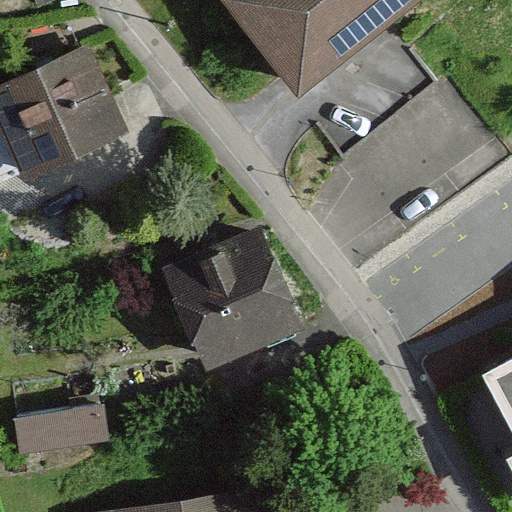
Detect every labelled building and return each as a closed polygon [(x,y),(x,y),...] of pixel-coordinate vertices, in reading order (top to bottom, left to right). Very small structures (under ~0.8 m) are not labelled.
[(234,0),(306,98),(440,0),(234,0)] [(0,97),(0,125),(30,185),(133,134),(92,52),(0,97)] [(261,228),(166,268),(207,374),(308,329),(261,228)] [(511,363),(486,377),(511,426),(511,363)] [(110,404),(18,423),(25,459),(118,441),(110,404)] [(129,511),(282,511),(277,483),(129,511)]
